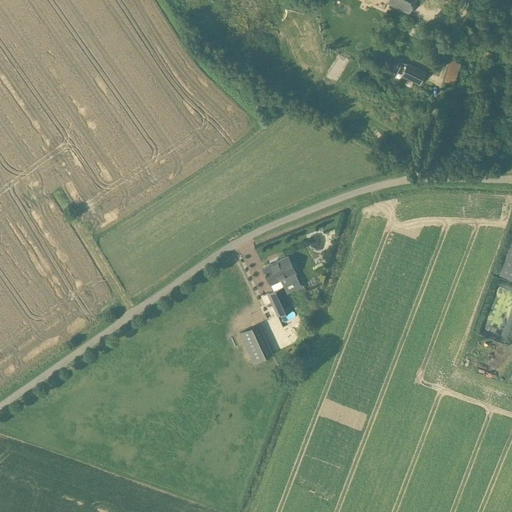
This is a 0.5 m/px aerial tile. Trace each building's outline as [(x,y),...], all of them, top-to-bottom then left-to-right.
[(388,0),(387,3),(409,13),(415,0),(388,0)] [(253,55),(248,62),(256,68),(261,60),(253,55)] [(407,64),(401,75),(420,84),(426,72),(407,64)] [(102,236),(110,251),(122,244),(114,230),(102,236)] [(511,238),(500,274),(511,278),(511,238)] [(263,268),(270,284),(274,290),(268,293),(278,315),(294,307),(284,286),(298,279),(295,272),(288,256),(263,268)] [(240,333),(251,354),(269,346),(258,324),(240,333)]
